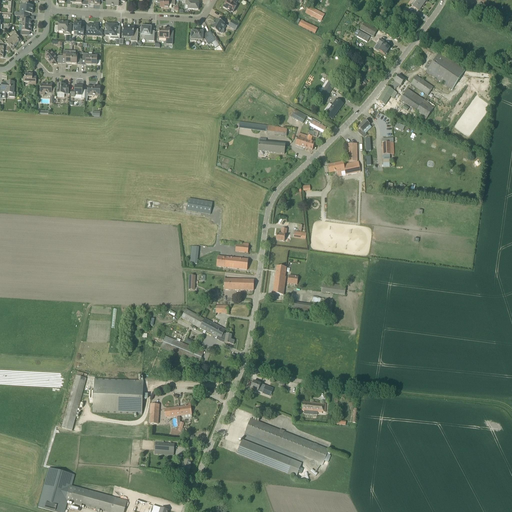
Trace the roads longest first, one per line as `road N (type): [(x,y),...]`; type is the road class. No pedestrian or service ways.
road 1 (unclassified): [(240,365),(274,191),(367,105),(443,0)]
road 2 (track): [(511,409),(324,384)]
road 3 (unclassified): [(182,511),(240,365)]
